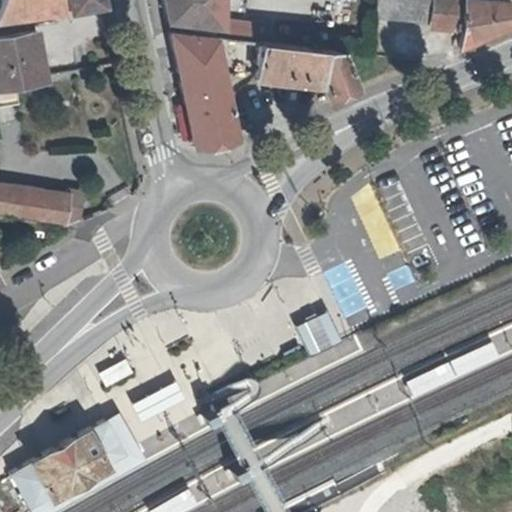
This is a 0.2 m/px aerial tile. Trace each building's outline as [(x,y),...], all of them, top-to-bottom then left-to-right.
[(100,0),(0,0),(0,91),(48,83),(30,11),(101,1),(100,0)] [(219,0),(162,0),(167,19),(218,25),(219,0)] [(375,0),(374,17),(428,22),(428,27),(429,27),(460,30),(459,45),(510,26),(511,3),(511,1),(499,0),(375,0)] [(216,36),(169,30),(190,146),(235,139),(229,111),(234,109),(216,36)] [(345,57),(262,47),(258,81),(286,86),(288,78),(321,81),(330,103),(358,92),(345,57)] [(0,182),(0,211),(63,222),(76,218),(81,191),(68,188),(66,193),(40,189),(39,185),(14,181),(13,185),(0,182)] [(324,307),(293,322),(302,340),(309,353),(339,337),(324,307)] [(493,340),(407,381),(412,392),(498,351),(493,340)] [(124,358),(96,372),(104,387),(132,373),(124,358)] [(174,379),(130,402),(139,420),(183,397),(174,379)] [(45,497),(27,507),(30,511),(48,511),(142,457),(134,444),(114,410),(102,417),(106,425),(113,437),(122,451),(101,464),(83,474),(65,485),(45,497)] [(106,425),(102,417),(75,432),(63,440),(54,445),(45,451),(25,462),(7,473),(27,507),(45,497),(65,485),(83,474),(101,464),(122,451),(113,437),(106,425)] [(187,488),(147,510),(148,511),(175,511),(195,501),(187,488)]
